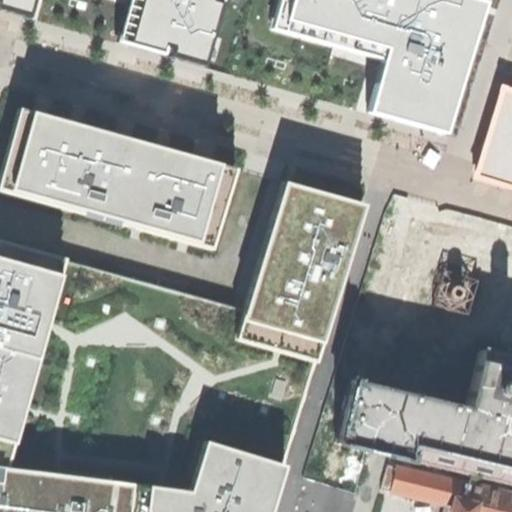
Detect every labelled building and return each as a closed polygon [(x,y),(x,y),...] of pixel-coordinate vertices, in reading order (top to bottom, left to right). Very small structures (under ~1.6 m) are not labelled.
[(0,0),(0,10),(25,18),(31,0),(0,0)] [(129,0),(117,40),(201,64),(220,0),(129,0)] [(386,49),(369,109),(435,129),(472,0),(271,0),(267,15),(386,49)] [(511,90),(501,87),(473,177),(511,189),(511,90)] [(0,174),(0,190),(209,249),(234,170),(18,110),(0,174)] [(281,183),(242,310),(238,308),(91,267),(78,263),(67,260),(58,258),(55,257),(51,256),(19,247),(0,241),(0,511),(267,511),(268,510),(273,495),(277,482),(282,464),(284,458),(286,452),(297,415),(300,406),(305,388),(308,380),(318,349),(322,333),(356,225),(362,205),(281,183)] [(445,289),(444,295),(447,300),(452,303),(458,302),(462,297),(463,292),(460,287),(455,284),(449,285),(445,289)] [(349,381),(334,443),(407,461),(407,459),(511,484),(511,359),(485,353),(477,353),(464,408),(349,381)] [(396,468),(386,466),(380,490),(390,492),(443,505),(441,511),(511,511),(511,496),(459,483),(396,468)]
